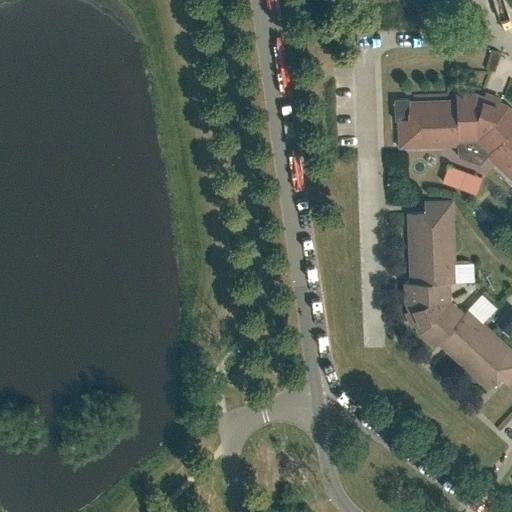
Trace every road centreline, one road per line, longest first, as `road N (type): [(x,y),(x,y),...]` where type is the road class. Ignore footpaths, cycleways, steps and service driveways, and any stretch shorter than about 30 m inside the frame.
road 1 (residential): [(372,339),(364,59),(376,40),(472,36),(492,26)]
road 2 (tertiary): [(321,386),(263,0)]
road 3 (tertiary): [(483,511),(321,386)]
road 4 (residential): [(321,386),(237,424),(228,442),(237,511)]
road 5 (tertiary): [(321,386),(330,464),(352,511)]
